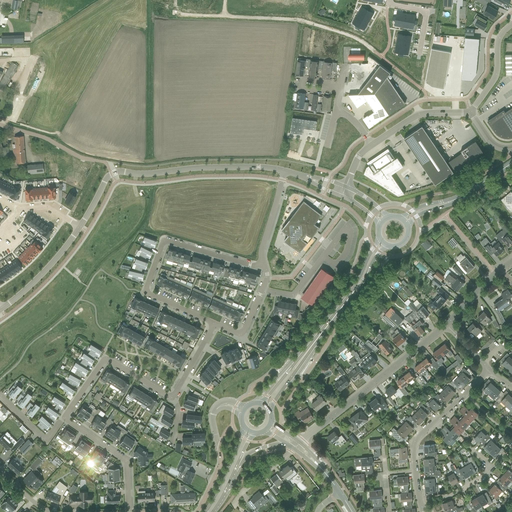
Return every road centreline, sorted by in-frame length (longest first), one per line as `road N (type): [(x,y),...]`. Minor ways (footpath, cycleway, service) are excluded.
road 1 (unclassified): [(284,172),(115,172),(79,227)]
road 2 (residential): [(263,264),(163,242),(147,293),(213,323)]
road 3 (residential): [(299,443),(446,326)]
road 4 (residential): [(67,418),(108,359),(162,394),(175,394)]
road 5 (residential): [(414,470),(418,438),(487,370)]
road 6 (residential): [(128,511),(125,461),(67,418)]
